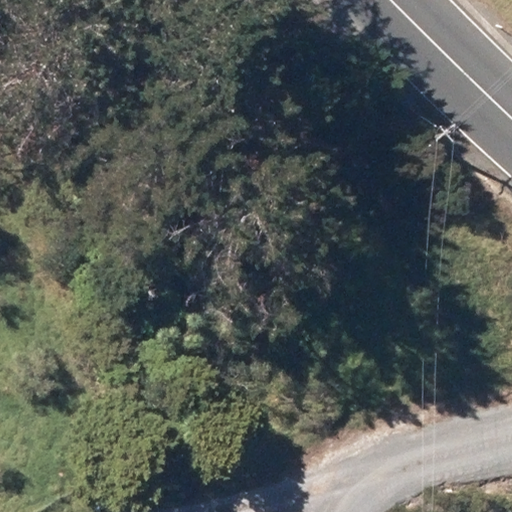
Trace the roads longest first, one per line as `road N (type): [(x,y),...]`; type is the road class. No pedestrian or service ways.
road 1 (residential): [(350,511),(393,472),(511,434)]
road 2 (secondary): [(390,0),(511,116)]
